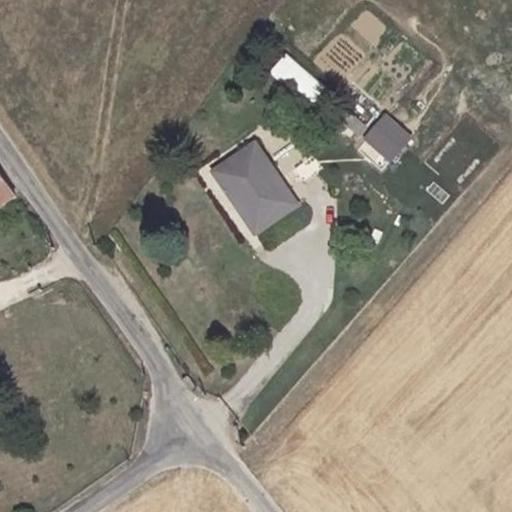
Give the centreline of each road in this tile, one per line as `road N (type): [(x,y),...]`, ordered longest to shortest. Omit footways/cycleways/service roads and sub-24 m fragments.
road 1 (unknown): [(299,93),(332,152),(334,247),(317,290),(195,430)]
road 2 (unclassified): [(0,150),(195,430)]
road 3 (unclassified): [(76,511),(195,430)]
